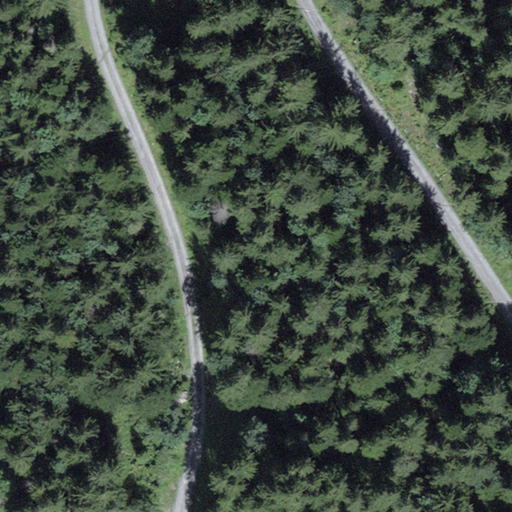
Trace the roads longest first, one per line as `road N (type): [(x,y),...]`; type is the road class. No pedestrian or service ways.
road 1 (track): [(186,511),(203,380),(183,251),(94,27),(93,0)]
road 2 (track): [(303,0),(511,315)]
